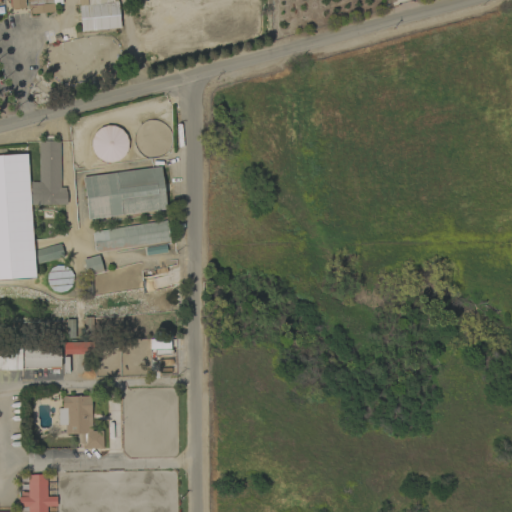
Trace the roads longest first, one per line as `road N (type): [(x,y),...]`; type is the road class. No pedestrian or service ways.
road 1 (residential): [(476,0),(0,134)]
road 2 (residential): [(193,80),(195,511)]
